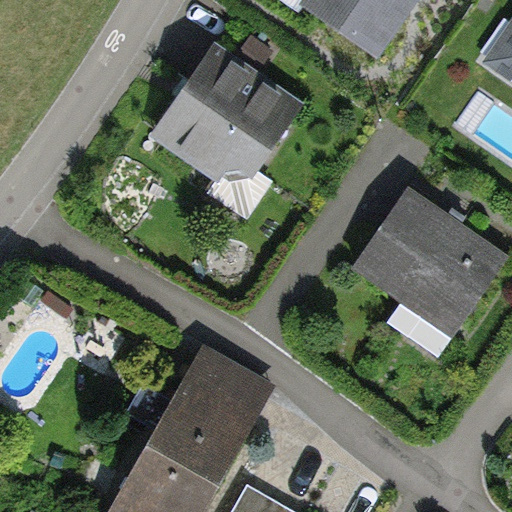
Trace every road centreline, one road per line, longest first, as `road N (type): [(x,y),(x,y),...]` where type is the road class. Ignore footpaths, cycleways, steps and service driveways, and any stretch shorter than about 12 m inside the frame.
road 1 (residential): [(444,488),(238,340),(4,208)]
road 2 (residential): [(4,208),(143,0)]
